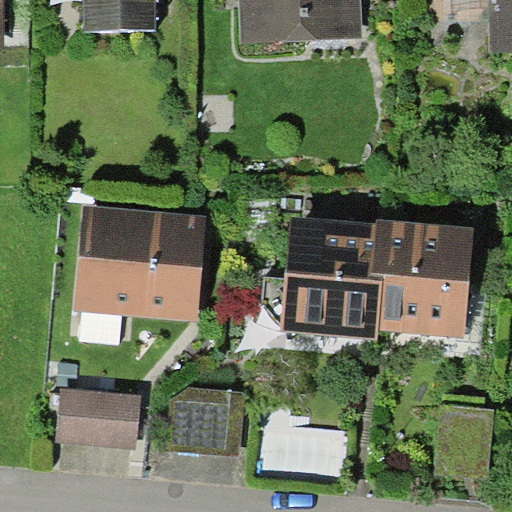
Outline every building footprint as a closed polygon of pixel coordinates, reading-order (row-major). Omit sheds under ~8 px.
[(78,0),(80,37),(152,35),(151,4),(156,4),(155,0),(78,0)] [(242,0),(245,46),(299,43),(299,25),(347,22),(346,0),(242,0)] [(511,0),(435,0),(436,0),(491,0),(491,54),(511,54),(511,0)] [(77,306),(187,316),(195,232),(84,221),(77,306)] [(289,332),(368,339),(377,236),(339,233),(338,246),(287,241),(283,285),(292,296),(289,332)] [(379,236),(377,236),(368,339),(369,339),(370,329),(447,336),(450,300),(461,291),(465,247),(378,239),(379,236)] [(127,441),(130,405),(62,398),(58,434),(127,441)] [(225,449),(229,402),(186,398),(171,408),(167,444),(225,449)] [(433,468),(473,471),(479,402),(439,399),(433,468)]
